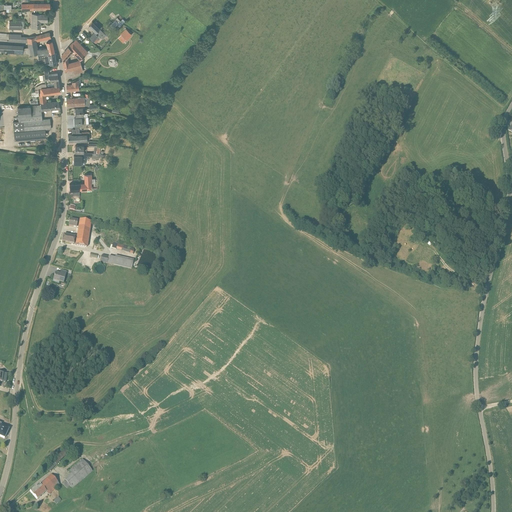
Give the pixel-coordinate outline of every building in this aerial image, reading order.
[(31,14),(31,27),(40,27),(40,21),(47,21),(47,14),(41,14),(31,14)] [(125,21),(122,19),(120,21),(117,18),(109,25),(112,29),(113,29),(117,25),(119,27),(125,21)] [(9,29),(21,30),(22,22),(9,21),(9,29)] [(92,22),(89,25),(95,31),(89,38),(95,43),(99,39),(101,37),(103,39),(106,35),(107,36),(108,34),(105,31),(104,33),(99,29),(101,26),(95,21),(93,23),(92,22)] [(114,52),(131,34),(126,30),(109,47),(114,52)] [(36,41),(51,38),(49,32),(27,37),(27,43),(30,55),(37,54),(37,53),(39,53),(38,48),(36,41)] [(27,37),(21,36),(21,35),(9,34),(8,42),(27,43),(27,37)] [(80,60),(80,59),(88,51),(76,39),(68,47),(62,54),(61,54),(65,70),(68,69),(69,70),(73,69),(74,73),(83,71),(80,60),(69,63),(68,58),(72,53),(80,60)] [(47,48),(48,54),(49,53),(54,53),(51,41),(46,43),(47,48)] [(44,58),(45,64),(51,63),(51,64),(52,64),(56,63),(54,53),(49,53),(48,54),(47,54),(44,53),(39,53),(37,53),(37,54),(38,59),(44,58)] [(53,80),(54,83),(54,86),(54,87),(59,87),(59,86),(57,74),(49,74),(48,71),(44,72),(44,75),(42,76),(43,80),(43,81),(53,80)] [(70,90),(71,92),(73,92),(73,90),(79,90),(79,85),(80,85),(80,79),(72,83),(72,84),(66,85),(67,91),(70,90)] [(45,94),(59,92),(59,87),(54,87),(46,88),(41,88),(39,96),(40,104),(42,102),(46,102),(45,94)] [(72,98),(70,98),(67,98),(67,106),(84,105),(84,102),(88,102),(88,100),(89,99),(89,97),(85,97),(72,98)] [(42,102),(40,104),(40,105),(41,110),(60,108),(59,101),(46,102),(42,102)] [(14,141),(46,138),(45,130),(51,129),(50,119),(42,119),(41,110),(40,105),(28,106),(17,108),(18,121),(13,122),(14,141)] [(79,125),(79,128),(84,128),(91,126),(91,124),(88,124),(86,124),(85,117),(74,118),(75,118),(75,122),(74,122),(75,125),(79,125)] [(81,135),(81,133),(78,133),(78,135),(68,135),(68,141),(87,141),(87,135),(81,135)] [(73,163),(85,164),(85,157),(91,157),(91,159),(99,160),(101,144),(98,144),(97,147),(96,153),(94,153),(83,153),(83,156),(74,156),(73,160),(74,160),(73,163)] [(85,184),(69,184),(69,190),(91,189),(91,179),(91,175),(84,175),(85,184)] [(91,221),(80,219),(78,230),(90,231),(91,221)] [(90,231),(78,230),(75,245),(87,247),(90,231)] [(62,242),(74,244),(75,238),(63,235),(62,242)] [(113,242),(112,248),(116,249),(132,254),(134,247),(132,247),(132,248),(113,242)] [(109,256),(102,255),(101,262),(132,269),(134,260),(115,256),(115,258),(109,257),(109,256)] [(55,273),(53,280),(62,283),(66,272),(61,270),(59,275),(55,273)] [(0,436),(4,438),(8,429),(0,425),(0,424),(0,436)] [(72,489),(93,471),(83,459),(69,471),(71,474),(64,480),(65,480),(62,484),(67,489),(70,486),(72,489)] [(46,491),(49,495),(60,485),(51,475),(37,487),(36,486),(30,492),(37,500),(46,491)]
